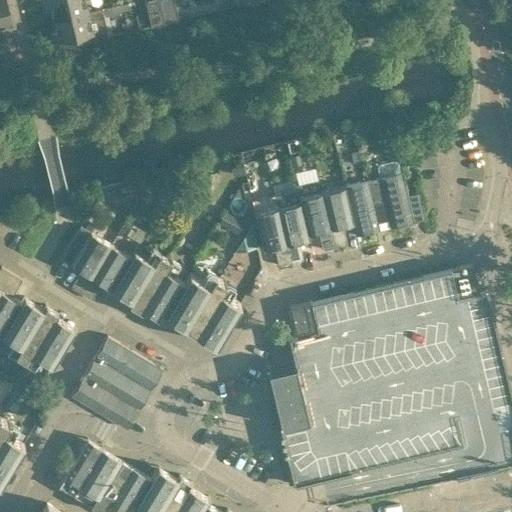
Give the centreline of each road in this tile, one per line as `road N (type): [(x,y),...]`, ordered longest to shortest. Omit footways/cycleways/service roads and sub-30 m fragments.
road 1 (residential): [(492,236),(283,287),(236,355),(204,369)]
road 2 (residential): [(283,511),(163,431)]
road 3 (residential): [(509,116),(492,236)]
